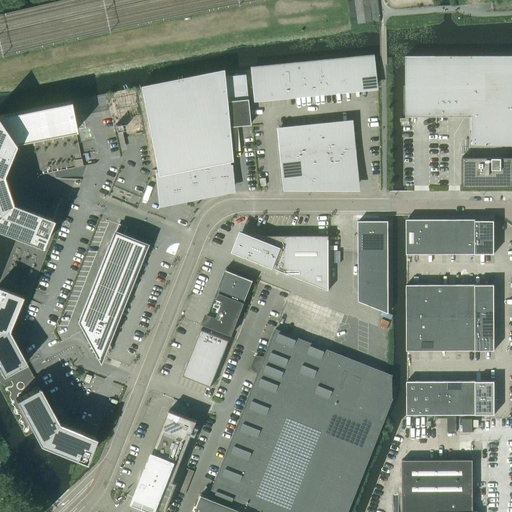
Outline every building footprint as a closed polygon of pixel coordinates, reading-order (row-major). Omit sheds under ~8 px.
[(372,21),(369,0),(352,0),(348,1),(351,24),(356,23),(372,21)] [(511,156),(507,156),(507,146),(511,145),(511,55),(406,56),(406,116),(470,116),(479,123),(470,135),(470,156),(463,156),(463,186),(511,185),(511,156)] [(372,56),(356,58),(359,88),(375,86),(372,61),(372,56)] [(356,58),(341,59),(344,89),(359,88),(356,58)] [(341,59),(326,61),(329,91),(344,89),(341,59)] [(326,61),(311,62),(314,92),(329,91),(326,61)] [(311,62),(296,64),(300,94),(314,92),(311,62)] [(296,64),(282,65),(285,95),(300,94),(296,64)] [(282,65),(267,67),(270,97),(285,95),(282,65)] [(270,97),(267,67),(251,68),(252,72),(254,98),(270,97)] [(160,199),(174,197),(174,199),(189,198),(189,196),(203,195),(204,193),(217,192),(217,190),(232,189),(229,161),(232,161),(228,126),(250,124),(245,74),(223,76),(223,72),(140,89),(157,170),(156,169),(159,192),(160,199)] [(0,230),(17,238),(0,280),(0,389),(25,436),(33,432),(39,443),(78,461),(87,465),(97,440),(94,438),(97,429),(65,416),(68,410),(67,409),(66,411),(53,405),(50,401),(50,402),(48,403),(41,389),(27,365),(17,345),(20,335),(22,336),(22,335),(15,333),(69,198),(74,200),(75,200),(74,199),(81,179),(55,178),(54,172),(96,163),(83,165),(82,158),(81,158),(76,131),(70,101),(0,114),(0,230)] [(350,122),(335,124),(338,153),(353,152),(352,137),(351,137),(350,122)] [(324,155),(338,153),(335,124),(321,125),(324,155)] [(309,156),(324,155),(321,125),(307,127),(309,156)] [(295,158),(309,156),(307,127),(292,128),(295,158)] [(278,144),(280,159),(295,158),(292,128),(277,130),(279,144),(278,144)] [(353,152),(338,153),(341,187),(356,185),(355,171),(353,152)] [(324,155),(327,187),(341,185),(341,187),(338,153),(324,155)] [(327,187),(324,155),(309,156),(312,187),(326,185),(327,187)] [(312,187),(309,156),(295,158),(298,187),(312,185),(312,187)] [(298,187),(295,158),(280,159),(282,179),(283,187),(297,185),(298,187)] [(406,219),(406,220),(407,254),(421,254),(420,220),(420,219),(406,219)] [(434,219),(420,219),(420,220),(421,254),(434,253),(434,220),(434,219)] [(448,219),(434,219),(434,220),(434,253),(448,253),(448,220),(448,219)] [(461,219),(448,219),(448,220),(448,253),(462,253),(461,220),(461,219)] [(475,219),(461,219),(461,220),(462,253),(475,253),(475,237),(475,220),(475,219)] [(475,220),(475,237),(494,237),(494,220),(475,220)] [(358,221),(359,301),(389,313),(388,221),(358,221)] [(309,282),(329,290),(329,235),(254,235),(254,236),(247,233),(240,230),(237,239),(232,252),(280,270),(309,270),(309,282)] [(108,332),(143,245),(114,233),(78,320),(98,357),(108,332)] [(494,237),(475,237),(475,253),(495,253),(494,237)] [(226,268),(203,325),(204,325),(204,324),(231,335),(253,281),(253,280),(226,270),(226,268)] [(421,284),(407,284),(407,317),(421,317),(421,284)] [(434,284),(421,284),(421,317),(434,317),(434,284)] [(448,284),(434,284),(434,317),(448,317),(448,284)] [(462,284),(448,284),(448,317),(462,317),(462,284)] [(475,284),(462,284),(462,317),(475,317),(475,310),(475,297),(475,284)] [(495,284),(475,284),(475,297),(495,297),(495,284)] [(495,297),(475,297),(475,310),(495,310),(495,297)] [(495,310),(475,310),(475,317),(475,323),(495,323),(495,310)] [(421,317),(407,317),(407,350),(409,350),(421,350),(421,317)] [(434,317),(421,317),(421,350),(435,350),(434,317)] [(448,317),(434,317),(435,350),(448,350),(448,317)] [(462,317),(448,317),(448,350),(462,350),(462,317)] [(475,317),(462,317),(462,350),(476,350),(476,336),(475,323),(475,317)] [(495,323),(475,323),(476,336),(495,336),(495,323)] [(183,376),(184,376),(211,386),(229,340),(202,329),(202,328),(183,376)] [(347,511),(393,399),(392,398),(392,376),(392,375),(391,375),(366,365),(366,364),(360,362),(276,329),(265,357),(255,356),(251,368),(258,373),(209,498),(202,495),(202,494),(201,494),(197,504),(196,504),(194,508),(195,509),(193,511),(347,511)] [(495,336),(476,336),(476,350),(495,350),(495,336)] [(421,381),(407,381),(407,414),(421,414),(421,381)] [(435,381),(421,381),(421,414),(435,414),(435,381)] [(448,381),(435,381),(435,414),(448,414),(448,381)] [(462,381),(448,381),(448,414),(462,414),(462,381)] [(476,381),(462,381),(462,414),(476,414),(476,397),(476,381)] [(495,381),(476,381),(476,397),(495,397),(495,381)] [(495,397),(476,397),(476,414),(495,414),(495,397)] [(151,455),(140,484),(138,489),(139,490),(133,505),(135,506),(144,509),(150,511),(158,511),(160,509),(166,511),(202,422),(170,409),(151,455)] [(447,416),(447,432),(456,432),(456,416),(447,416)] [(462,419),(463,432),(472,432),(472,419),(462,419)] [(474,511),(474,503),(473,459),(402,460),(403,502),(403,511),(399,511),(399,495),(393,495),(393,511),(474,511)] [(194,471),(187,468),(178,491),(186,493),(194,471)]
